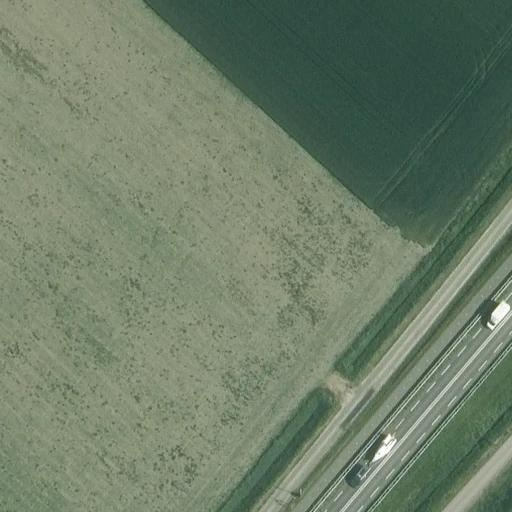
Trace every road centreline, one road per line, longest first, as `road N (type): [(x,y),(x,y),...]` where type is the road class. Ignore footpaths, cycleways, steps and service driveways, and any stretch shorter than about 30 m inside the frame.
road 1 (unclassified): [(270,511),(511,209)]
road 2 (primary): [(344,511),(511,314)]
